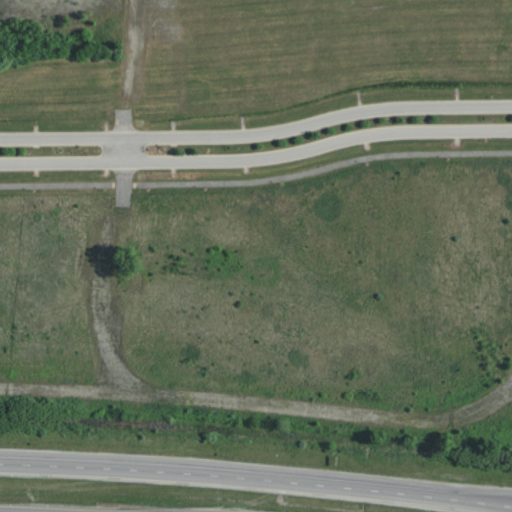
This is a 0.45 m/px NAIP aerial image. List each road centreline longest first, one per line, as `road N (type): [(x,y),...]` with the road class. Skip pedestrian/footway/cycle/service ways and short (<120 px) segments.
road 1 (residential): [(0,163),(232,161),(381,133),(511,131)]
road 2 (residential): [(511,106),(388,108),(238,136),(0,139)]
road 3 (trunk): [(511,501),(0,459)]
